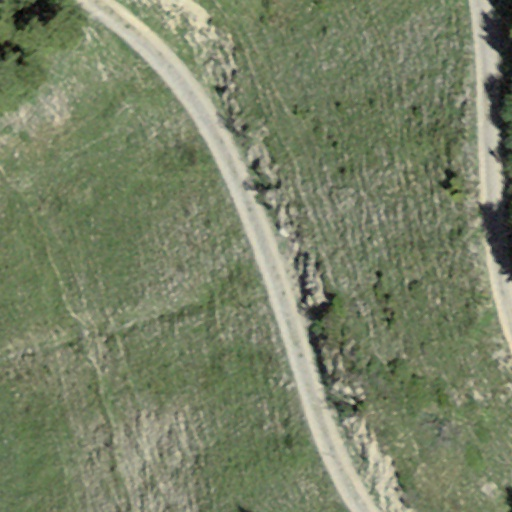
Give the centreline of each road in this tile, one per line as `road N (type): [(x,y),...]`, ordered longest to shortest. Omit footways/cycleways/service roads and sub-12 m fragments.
road 1 (track): [(374,511),(317,417),(212,145),(174,74),(97,0)]
road 2 (track): [(473,0),(498,254),(511,292)]
